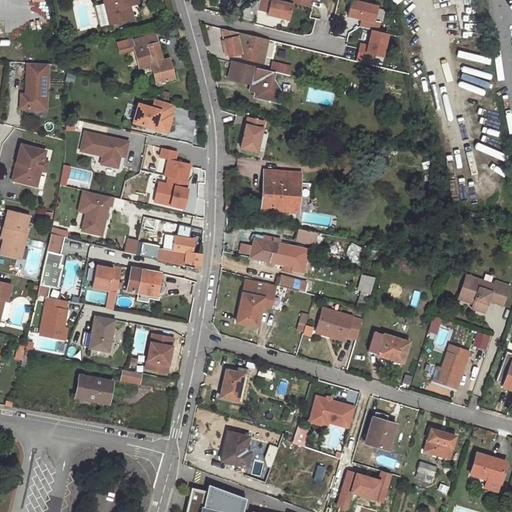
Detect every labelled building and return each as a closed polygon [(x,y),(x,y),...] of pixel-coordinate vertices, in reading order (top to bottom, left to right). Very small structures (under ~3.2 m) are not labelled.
[(103,0),(108,24),(127,20),(124,6),(128,5),(137,4),(136,0),(103,0)] [(289,3),(277,0),(258,0),(255,13),(284,20),(289,3)] [(358,23),(370,26),(374,6),(347,0),(345,0),(342,18),(358,22),(358,23)] [(221,28),(229,55),(241,52),(240,48),(243,48),(244,52),(242,57),(263,62),(268,40),(221,28)] [(162,60),(155,31),(132,38),(118,43),(120,53),(135,49),(139,67),(143,66),(145,74),(153,72),(156,83),(174,79),(169,58),(162,60)] [(392,59),(370,54),(368,65),(389,70),(392,59)] [(48,64),(27,62),(26,89),(28,89),(28,93),(26,92),(25,107),(46,108),(48,64)] [(233,62),(230,76),(254,83),(253,89),(258,90),(257,95),(272,99),(283,92),(277,78),(279,72),(233,62)] [(137,102),(132,121),(166,132),(172,113),(170,112),(173,104),(154,98),(151,107),(137,102)] [(264,121),(248,117),(241,148),(257,152),(264,121)] [(129,141),(85,131),(80,150),(103,155),(101,163),(118,167),(121,155),(122,149),(127,150),(129,141)] [(20,161),(16,178),(36,183),(40,168),(44,169),(47,159),(42,158),(45,148),(21,142),(16,160),(20,161)] [(168,159),(176,161),(178,152),(162,148),(160,157),(168,159)] [(178,162),(176,161),(168,159),(164,177),(168,177),(187,182),(191,166),(191,165),(178,162)] [(302,172),(265,170),(263,206),(281,207),(280,210),(299,211),(302,172)] [(187,182),(168,177),(166,183),(188,188),(189,182),(187,182)] [(188,188),(166,183),(159,182),(154,203),(184,210),(189,189),(188,188)] [(112,207),(114,198),(83,191),(81,200),(88,201),(85,213),(81,231),(101,236),(108,206),(112,207)] [(88,201),(81,200),(78,212),(85,213),(88,201)] [(239,202),(227,201),(226,211),(238,211),(239,202)] [(5,230),(2,242),(0,249),(0,256),(13,259),(16,249),(20,250),(29,217),(7,212),(2,229),(5,230)] [(179,225),(177,236),(189,238),(191,227),(179,225)] [(68,231),(52,227),(51,234),(65,237),(67,238),(68,231)] [(301,229),(299,239),(316,243),(318,233),(301,229)] [(47,251),(61,254),(65,237),(51,234),(47,251)] [(175,236),(173,251),(186,253),(193,254),(194,238),(189,238),(177,236),(175,236)] [(263,240),(255,239),(250,257),(293,267),(293,269),(304,272),(309,249),(298,246),(297,248),(281,244),(280,244),(280,241),(263,237),(263,240)] [(125,252),(135,254),(138,242),(127,239),(125,252)] [(138,242),(135,254),(156,259),(159,247),(138,242)] [(184,265),(185,263),(186,253),(173,251),(160,249),(158,259),(184,265)] [(62,255),(61,254),(47,251),(40,284),(49,286),(57,288),(62,267),(59,267),(62,255)] [(185,263),(195,265),(200,266),(201,255),(193,254),(186,253),(185,263)] [(106,266),(95,264),(91,287),(109,290),(116,291),(120,267),(112,266),(112,268),(106,266)] [(131,268),(127,289),(159,295),(162,294),(164,293),(165,291),(166,289),(166,285),(165,283),(165,281),(162,279),(163,273),(131,267),(131,268)] [(493,285),(466,275),(459,295),(474,301),(472,304),(471,308),(484,313),(488,301),(502,306),(509,288),(494,283),(493,285)] [(302,281),(281,276),(279,285),(300,290),(302,281)] [(247,278),(237,322),(258,326),(264,298),(272,299),(276,284),(247,278)] [(510,286),(495,280),(494,283),(509,288),(510,286)] [(0,309),(2,301),(5,301),(9,286),(0,284),(0,309)] [(40,284),(38,295),(47,297),(49,286),(40,284)] [(112,310),(116,291),(109,290),(105,308),(112,310)] [(457,298),(472,304),(474,301),(459,295),(457,298)] [(66,301),(47,297),(40,335),(58,339),(60,328),(63,329),(66,310),(64,310),(66,301)] [(331,335),(346,340),(347,336),(357,338),(363,320),(324,308),(318,327),(332,331),(331,335)] [(433,315),(428,331),(436,333),(441,318),(433,315)] [(116,320),(94,316),(89,348),(110,352),(116,320)] [(310,336),(312,329),(303,326),(301,334),(310,336)] [(60,328),(58,339),(65,340),(66,329),(60,328)] [(410,340),(386,332),(379,353),(403,361),(410,340)] [(471,348),(487,350),(489,335),(474,333),(471,348)] [(173,338),(152,334),(146,360),(155,362),(154,370),(166,372),(170,354),(168,354),(169,347),(171,347),(173,338)] [(469,351),(450,344),(442,369),(437,384),(455,389),(469,351)] [(155,362),(146,360),(145,368),(154,370),(155,362)] [(437,384),(442,369),(438,367),(432,382),(437,384)] [(123,370),(122,380),(140,383),(141,373),(126,371),(123,370)] [(245,373),(227,370),(221,396),(238,400),(245,373)] [(113,381),(81,375),(77,397),(109,403),(113,381)] [(311,416),(329,421),(350,427),(356,407),(332,400),(327,398),(317,395),(311,416)] [(310,420),(318,422),(328,425),(329,421),(311,416),(310,420)] [(397,424),(374,417),(367,443),(390,449),(397,424)] [(455,436),(432,429),(425,450),(449,457),(455,436)] [(249,437),(229,432),(222,461),(247,468),(251,453),(246,452),(249,437)] [(506,462),(478,453),(471,474),(488,479),(485,487),(498,491),(506,462)] [(438,466),(421,461),(418,471),(435,475),(438,466)] [(209,485),(207,492),(204,506),(227,511),(244,511),(247,500),(209,485)] [(202,511),(204,506),(207,492),(192,488),(186,511),(202,511)] [(378,511),(382,501),(367,497),(363,511),(367,511),(378,511)]
